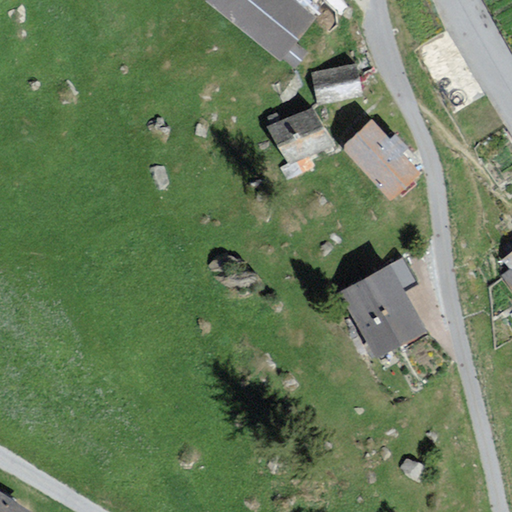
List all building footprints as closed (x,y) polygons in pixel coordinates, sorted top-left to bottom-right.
[(297,0),(208,0),(207,2),(280,61),(281,59),(294,69),(308,53),(296,43),(318,16),(297,0)] [(361,62),(314,68),(319,103),(366,97),(361,62)] [(325,108),(279,124),(291,161),(338,145),(325,108)] [(374,120),(346,147),(394,199),(423,172),(374,120)] [(318,153),(287,164),(292,177),(323,166),(318,153)] [(392,266),(341,294),(378,360),(429,332),(392,266)] [(33,511),(34,511),(0,491),(0,511),(33,511)]
